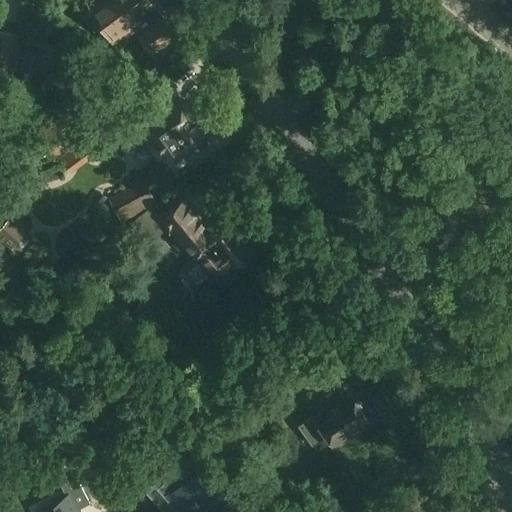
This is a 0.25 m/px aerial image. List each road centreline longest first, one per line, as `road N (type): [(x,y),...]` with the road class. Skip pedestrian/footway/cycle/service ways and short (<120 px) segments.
road 1 (residential): [(511,472),(204,0)]
road 2 (track): [(511,482),(402,479),(359,492),(335,511)]
